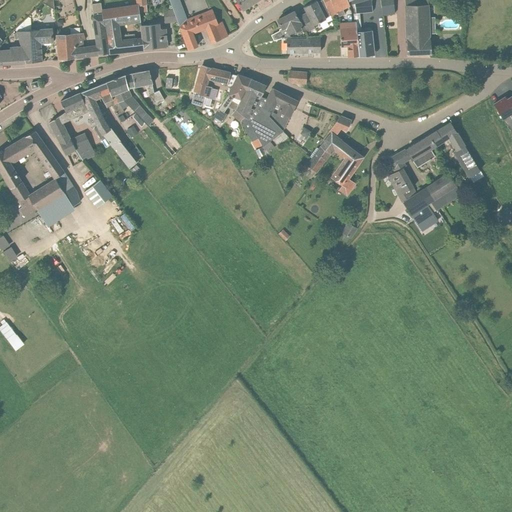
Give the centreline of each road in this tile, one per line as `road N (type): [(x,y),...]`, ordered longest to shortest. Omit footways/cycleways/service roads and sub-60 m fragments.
road 1 (tertiary): [(492,69),(270,63)]
road 2 (tertiary): [(62,84),(132,60),(229,47)]
road 3 (unclassified): [(409,133),(282,85),(270,63)]
